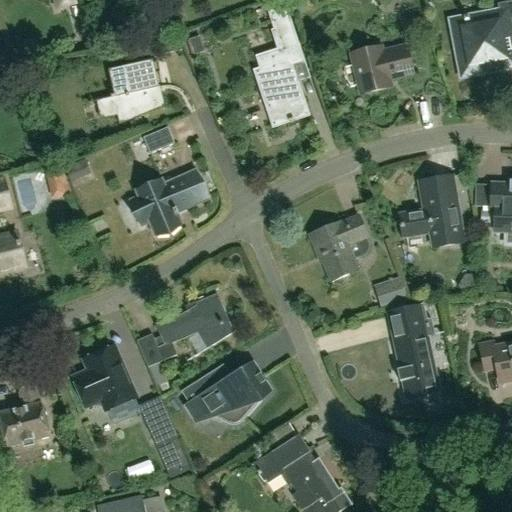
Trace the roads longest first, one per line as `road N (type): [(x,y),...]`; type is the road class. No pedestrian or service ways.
road 1 (residential): [(511,435),(408,445),(369,438),(347,422),(323,400),(246,217)]
road 2 (residential): [(246,217),(355,157),(469,135),(511,136)]
road 3 (residential): [(0,337),(103,303),(246,217)]
